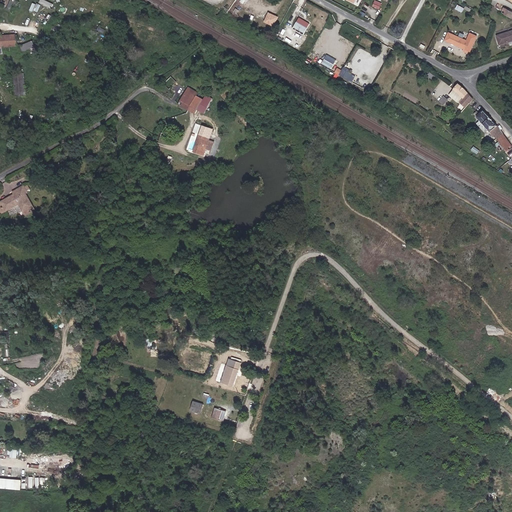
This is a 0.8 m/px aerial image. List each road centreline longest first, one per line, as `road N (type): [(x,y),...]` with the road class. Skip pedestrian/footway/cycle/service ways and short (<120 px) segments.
road 1 (unclassified): [(511,417),(384,315),(324,255),(309,252),(296,264),(233,440)]
road 2 (residential): [(320,0),(459,74)]
